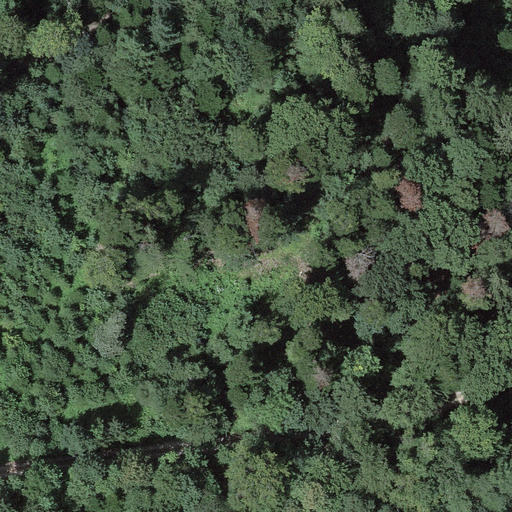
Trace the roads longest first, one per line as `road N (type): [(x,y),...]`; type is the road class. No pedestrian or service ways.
road 1 (track): [(0,474),(437,411),(511,380)]
road 2 (track): [(142,0),(0,74)]
